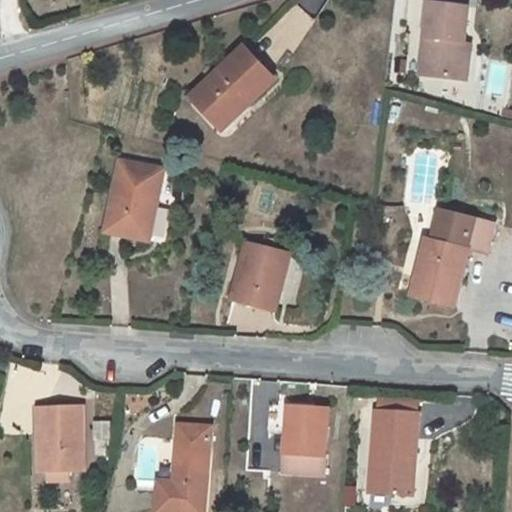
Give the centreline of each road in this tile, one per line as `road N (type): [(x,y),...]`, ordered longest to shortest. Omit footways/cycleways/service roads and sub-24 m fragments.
road 1 (residential): [(511,384),(57,352),(15,342),(0,329)]
road 2 (unclassified): [(207,0),(0,61)]
